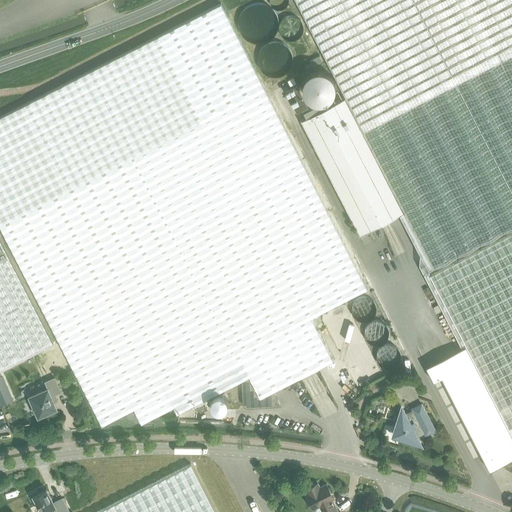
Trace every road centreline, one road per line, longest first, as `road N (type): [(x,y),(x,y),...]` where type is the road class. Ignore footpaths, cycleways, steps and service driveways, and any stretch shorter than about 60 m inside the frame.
road 1 (unclassified): [(0,465),(178,446),(299,457),(392,478)]
road 2 (tertiary): [(169,0),(0,66)]
